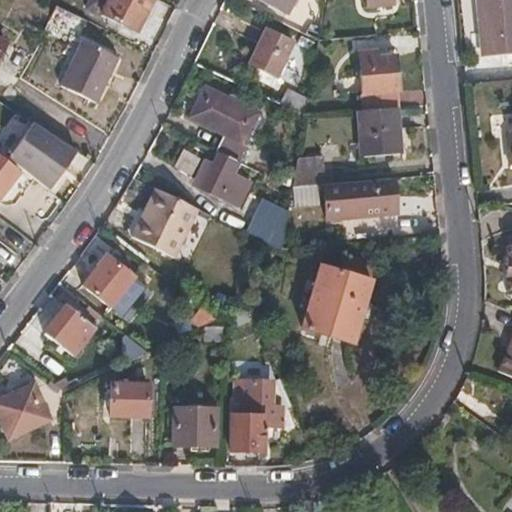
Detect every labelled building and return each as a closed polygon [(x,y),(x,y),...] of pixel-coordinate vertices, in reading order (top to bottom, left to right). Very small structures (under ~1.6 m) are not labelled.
[(138,30),(151,0),(91,0),(89,7),(138,30)] [(260,0),(289,14),(295,2),(296,0),(260,0)] [(367,0),(368,8),(395,6),(394,0),(367,0)] [(511,20),(511,0),(479,0),(482,24),(511,20)] [(511,46),(511,20),(482,24),(485,50),(511,46)] [(319,42),(322,30),(311,24),(306,35),(319,42)] [(258,70),(253,78),(278,91),(283,81),(280,79),(295,44),(265,30),(248,64),(258,70)] [(84,38),(61,83),(97,101),(120,55),(84,38)] [(400,92),(397,56),(377,58),(376,51),(359,53),(364,110),(398,107),(396,93),(400,92)] [(245,140),(252,126),(260,109),(256,107),(254,109),(209,89),(210,86),(206,83),(189,116),(194,119),(196,117),(222,130),(212,149),(218,151),(242,163),(262,172),(274,149),(252,138),(249,142),(245,140)] [(402,154),(398,107),(364,110),(358,111),(362,158),(402,154)] [(54,185),(80,150),(35,120),(11,153),(54,185)] [(0,185),(2,182),(17,162),(0,148),(0,185)] [(90,157),(94,152),(89,149),(85,154),(90,157)] [(251,182),(236,174),(242,163),(218,151),(200,187),(220,197),(223,192),(242,201),(251,182)] [(325,184),(323,158),(297,160),(292,187),(323,184),(325,184)] [(396,212),(393,177),(325,184),(323,184),(326,219),(396,212)] [(175,256),(199,209),(155,188),(132,235),(175,256)] [(281,248),(288,209),(264,198),(247,232),(281,248)] [(112,303),(135,274),(107,252),(84,281),(112,303)] [(369,279),(374,263),(353,257),(349,274),(369,279)] [(366,319),(371,303),(365,302),(371,280),(369,279),(349,274),(321,267),(303,328),(353,342),(360,317),(366,319)] [(123,312),(146,284),(135,274),(112,303),(123,312)] [(68,302),(45,331),(74,354),(96,325),(68,302)] [(218,318),(201,305),(190,320),(199,327),(218,318)] [(511,373),(511,338),(500,368),(511,373)] [(37,378),(0,394),(0,411),(11,435),(54,416),(37,378)] [(113,381),(112,415),(149,416),(149,382),(113,381)] [(283,427),(284,413),(280,413),(280,406),(274,406),(274,388),(270,388),(270,382),(235,381),(235,402),(242,402),(242,418),(234,417),(232,417),(230,451),(264,452),(266,427),(283,427)] [(242,418),(242,402),(235,402),(234,417),(242,418)] [(175,409),(174,444),(214,444),(216,410),(212,410),(212,405),(187,404),(187,409),(175,409)]
